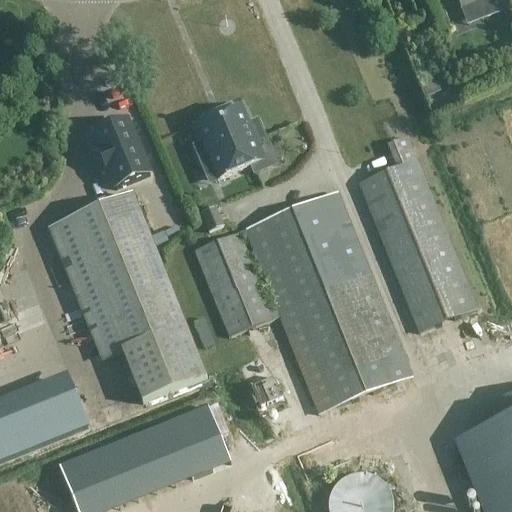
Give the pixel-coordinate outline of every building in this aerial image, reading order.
[(458,0),(463,13),(496,0),(458,0)] [(244,107),(197,127),(205,145),(196,149),(210,184),(253,167),(256,175),(278,166),(259,122),(251,125),(244,107)] [(128,123),(95,136),(117,192),(151,179),(128,123)] [(477,315),(408,143),(388,150),(397,174),(360,189),(420,337),(477,315)] [(342,195),(197,255),(234,341),(285,319),(329,419),(422,378),(342,195)] [(51,235),(102,362),(123,353),(145,407),(205,382),(133,202),(51,235)] [(216,211),(201,217),(208,236),(223,229),(216,211)] [(497,437),(464,451),(489,511),(511,511),(511,401),(487,412),(497,437)] [(210,415),(58,476),(72,511),(122,511),(231,468),(210,415)] [(329,508),(329,511),(393,511),(394,511),(392,501),(388,492),(382,485),(371,479),(357,478),(345,482),(336,489),(332,497),(329,508)]
